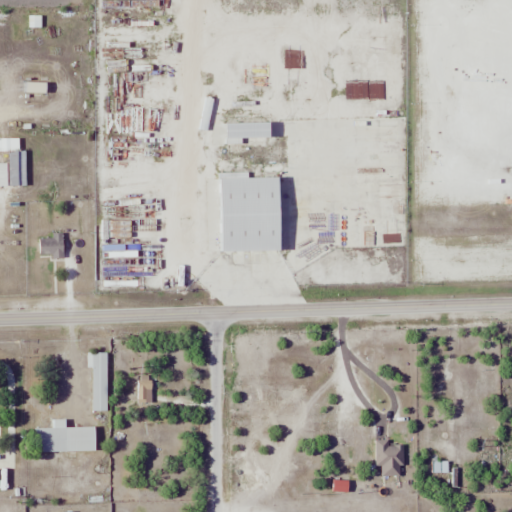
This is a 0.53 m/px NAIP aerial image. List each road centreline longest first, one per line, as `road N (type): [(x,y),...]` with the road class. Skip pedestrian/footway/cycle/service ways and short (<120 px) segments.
road 1 (tertiary): [(511,303),(0,319)]
road 2 (residential): [(214,511),(214,313)]
